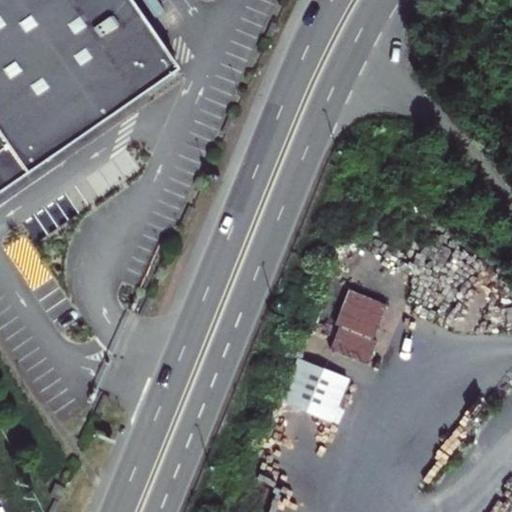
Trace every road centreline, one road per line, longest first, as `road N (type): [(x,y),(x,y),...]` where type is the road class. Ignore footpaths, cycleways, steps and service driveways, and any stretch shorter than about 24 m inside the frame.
road 1 (primary): [(332,0),(117,511)]
road 2 (primary): [(159,511),(312,131),(367,19)]
